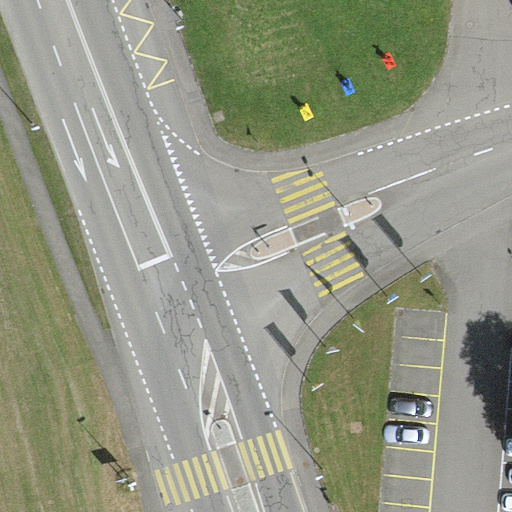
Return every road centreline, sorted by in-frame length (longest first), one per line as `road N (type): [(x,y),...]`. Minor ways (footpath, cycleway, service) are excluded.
road 1 (residential): [(511,154),(166,286)]
road 2 (secondary): [(64,0),(166,286)]
road 3 (secondary): [(166,286),(247,511)]
